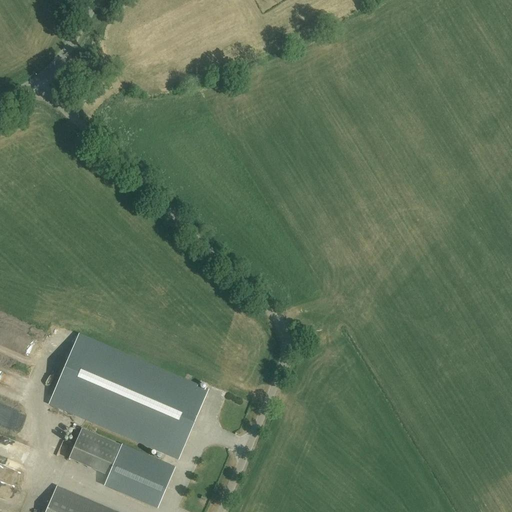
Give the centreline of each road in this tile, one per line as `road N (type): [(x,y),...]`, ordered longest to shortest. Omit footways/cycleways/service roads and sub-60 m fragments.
road 1 (unclassified): [(219,511),(285,357),(285,335),(38,80)]
road 2 (unknown): [(145,511),(30,456)]
